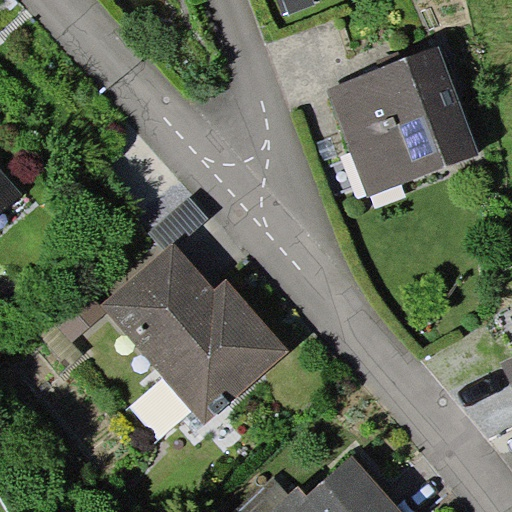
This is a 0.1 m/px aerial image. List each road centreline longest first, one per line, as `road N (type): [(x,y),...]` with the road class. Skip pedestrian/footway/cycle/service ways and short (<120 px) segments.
road 1 (residential): [(263,211),(496,511)]
road 2 (residential): [(73,0),(263,211)]
road 3 (residential): [(220,0),(259,99),(263,211)]
